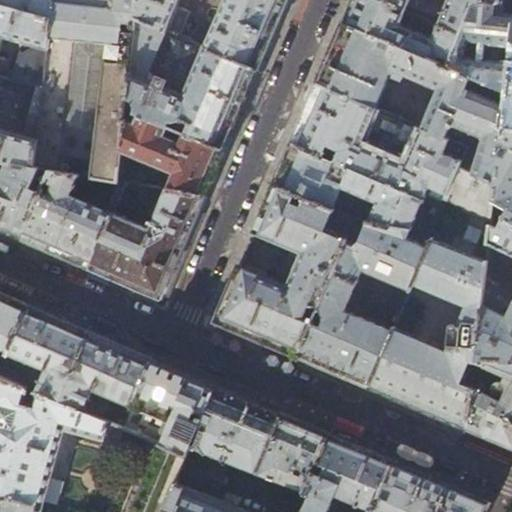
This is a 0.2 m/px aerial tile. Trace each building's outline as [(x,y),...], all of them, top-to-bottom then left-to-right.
[(0,0),(0,3),(50,18),(52,0),(0,0)] [(52,0),(50,18),(42,88),(35,168),(49,170),(78,175),(115,180),(117,181),(120,156),(126,108),(136,17),(138,0),(52,0)] [(138,0),(136,17),(179,36),(188,13),(176,8),(179,0),(224,0),(205,47),(258,69),(273,34),(287,0),(138,0)] [(400,22),(406,9),(382,0),(352,0),(349,8),(343,23),(448,67),(461,33),(434,21),(432,26),(438,29),(435,36),(429,38),(405,28),(400,22)] [(382,0),(406,9),(434,21),(461,33),(470,11),(474,0),(382,0)] [(474,0),(470,11),(461,33),(448,67),(472,77),(495,87),(506,91),(511,38),(511,15),(502,15),(503,0),(474,0)] [(42,88),(50,18),(0,3),(0,47),(3,36),(32,44),(31,50),(25,55),(20,54),(14,80),(36,86),(42,88)] [(179,36),(136,17),(126,108),(224,149),(238,115),(258,69),(205,47),(179,36)] [(472,77),(448,67),(343,23),(328,57),(317,83),(376,108),(391,74),(397,71),(439,89),(422,128),(446,138),(449,131),(460,135),(464,133),(465,130),(484,138),(473,174),(487,180),(496,183),(502,128),(506,91),(495,87),(492,95),(487,93),(485,97),(467,89),(472,77)] [(511,38),(506,91),(502,128),(511,129),(511,38)] [(429,200),(432,195),(427,192),(430,185),(448,194),(459,168),(468,147),(446,138),(422,128),(406,164),(361,145),(376,108),(317,83),(302,117),(292,142),(429,200)] [(0,128),(0,161),(6,162),(35,168),(42,88),(36,86),(22,135),(0,128)] [(224,149),(126,108),(120,156),(127,159),(129,153),(175,172),(168,189),(204,195),(213,175),(224,149)] [(511,129),(502,128),(496,183),(494,195),(493,212),(511,221),(511,129)] [(281,168),(274,184),(334,208),(343,186),(379,202),(371,221),(411,228),(414,221),(419,222),(421,218),(435,224),(443,206),(429,200),(292,142),(281,168)] [(0,229),(21,238),(40,191),(44,181),(49,170),(35,168),(6,162),(0,175),(0,229)] [(473,174),(459,168),(448,194),(446,199),(474,212),(457,250),(487,262),(489,242),(493,212),(494,195),(483,191),(487,180),(473,174)] [(69,196),(78,175),(49,170),(44,181),(53,184),(49,194),(40,191),(21,238),(52,251),(90,267),(112,214),(69,196)] [(125,182),(117,181),(115,180),(112,189),(121,193),(122,189),(125,182)] [(239,265),(215,321),(246,334),(297,356),(359,219),(334,208),(274,184),(253,232),(244,253),(239,265)] [(181,250),(204,195),(168,189),(150,230),(136,224),(140,215),(125,208),(121,218),(115,215),(120,204),(117,203),(112,214),(90,267),(124,282),(160,297),(181,250)] [(511,221),(493,212),(489,242),(511,253),(511,285),(510,284),(506,293),(511,295),(511,221)] [(371,221),(359,219),(297,356),(327,368),(370,386),(394,329),(347,310),(366,266),(413,286),(415,282),(434,239),(437,232),(411,228),(371,221)] [(457,250),(434,239),(415,282),(467,306),(463,315),(480,322),(485,283),(487,262),(457,250)] [(511,295),(506,293),(485,283),(480,322),(476,358),(511,360),(511,295)] [(0,294),(0,362),(1,363),(3,364),(26,306),(10,299),(5,297),(0,294)] [(56,318),(26,306),(3,364),(0,371),(0,376),(4,379),(14,356),(40,366),(33,369),(28,380),(40,385),(37,392),(61,402),(89,332),(56,318)] [(476,358),(480,322),(463,315),(448,350),(395,327),(394,329),(370,386),(418,407),(468,428),(476,358)] [(117,344),(89,332),(61,402),(101,419),(112,396),(135,405),(152,359),(117,344)] [(511,360),(476,358),(468,428),(485,435),(511,446),(511,360)] [(177,369),(152,359),(135,405),(125,429),(145,437),(187,455),(215,386),(177,369)] [(44,504),(45,500),(44,500),(64,428),(102,439),(99,446),(116,451),(122,428),(101,419),(61,402),(37,392),(33,403),(23,400),(28,389),(4,379),(0,376),(0,371),(3,364),(1,363),(0,362),(0,507),(5,493),(44,504)] [(230,462),(257,472),(258,471),(281,414),(278,412),(267,408),(239,396),(215,386),(187,455),(163,511),(247,511),(215,499),(230,462)] [(302,423),(281,414),(258,471),(305,489),(329,434),(302,423)] [(329,511),(338,493),(373,510),(393,461),(359,447),(329,434),(305,489),(312,492),(302,511),(329,511)] [(163,511),(187,455),(145,437),(141,444),(147,446),(120,511),(163,511)] [(393,461),(373,510),(378,511),(484,511),(489,502),(435,479),(393,461)] [(5,493),(0,507),(0,511),(41,511),(44,504),(5,493)]
